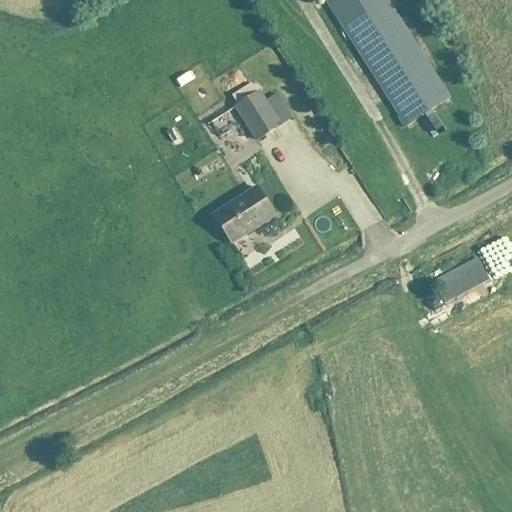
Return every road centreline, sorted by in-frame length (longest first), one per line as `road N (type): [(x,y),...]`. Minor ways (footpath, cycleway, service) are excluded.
road 1 (track): [(0,459),(317,293)]
road 2 (unclassified): [(317,293),(511,186)]
